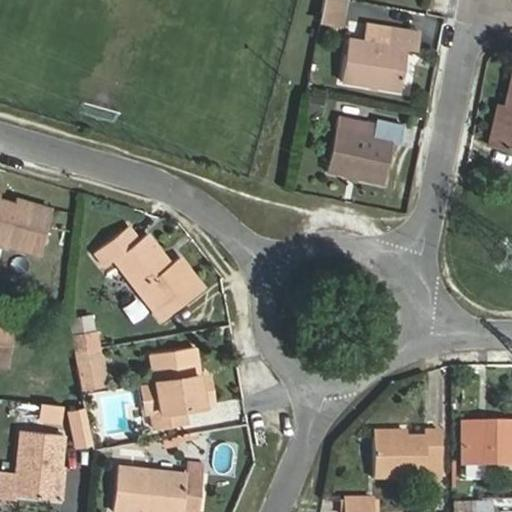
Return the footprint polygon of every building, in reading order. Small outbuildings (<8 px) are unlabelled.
[(344,0),(323,0),(319,21),(340,25),(344,0)] [(367,23),(364,41),(387,44),(390,26),(367,23)] [(420,31),(390,26),(387,44),(364,41),(348,38),(341,81),(400,91),(408,47),(417,49),(420,31)] [(511,72),(495,146),(511,149),(511,72)] [(377,120),(376,124),(338,117),(326,172),(384,184),(393,141),(399,142),(403,125),(377,120)] [(52,209),(24,200),(22,205),(0,198),(0,246),(9,249),(10,246),(39,254),(52,209)] [(171,264),(147,233),(138,240),(128,226),(94,253),(104,266),(114,260),(161,320),(202,287),(180,257),(171,264)] [(13,319),(0,317),(0,364),(9,366),(13,319)] [(151,354),(155,379),(155,382),(161,411),(151,413),(154,429),(187,424),(185,408),(203,405),(195,347),(151,354)] [(77,446),(92,442),(85,409),(69,413),(77,446)] [(511,423),(487,423),(487,427),(462,427),(462,464),(511,463),(511,423)] [(61,465),(65,435),(21,431),(16,473),(0,471),(0,497),(14,500),(14,495),(54,499),(58,465),(61,465)] [(373,438),(374,479),(426,478),(426,463),(442,462),(442,431),(424,431),(424,437),(373,438)] [(198,511),(203,477),(117,467),(113,511),(121,511),(198,511)] [(373,511),(373,500),(344,501),(344,511),(373,511)] [(486,511),(487,502),(453,502),(452,511),(486,511)]
